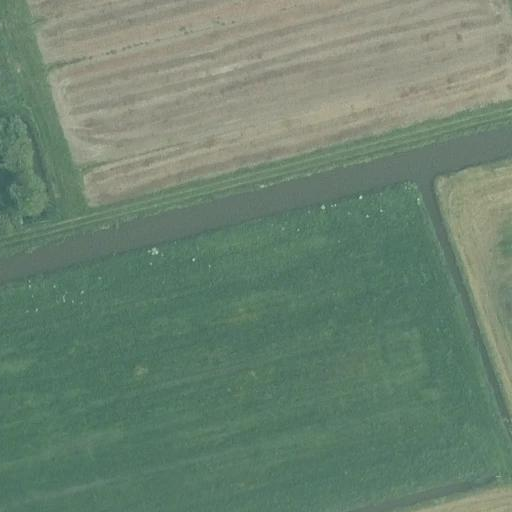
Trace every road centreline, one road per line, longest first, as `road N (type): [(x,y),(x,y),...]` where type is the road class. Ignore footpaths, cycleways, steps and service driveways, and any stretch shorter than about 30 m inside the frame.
road 1 (track): [(0,242),(511,116)]
road 2 (track): [(0,108),(39,109),(71,223)]
